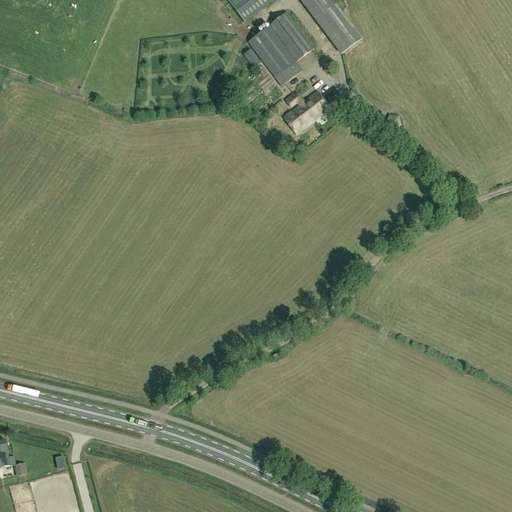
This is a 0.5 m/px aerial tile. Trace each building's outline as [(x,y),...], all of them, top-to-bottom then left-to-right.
[(226,0),(244,23),(273,0),(226,0)] [(331,0),(301,0),(342,54),(362,39),(331,0)] [(248,43),(276,79),(282,87),(303,72),(296,63),(314,49),(287,14),(248,43)] [(261,63),(251,50),(244,56),(253,68),(261,63)] [(316,92),(302,102),(296,94),(286,102),(289,107),(296,102),(298,105),(282,117),(295,134),(329,108),(316,92)] [(0,469),(16,466),(14,458),(9,459),(6,441),(0,442),(0,469)] [(27,473),(27,462),(16,462),(17,474),(27,473)]
